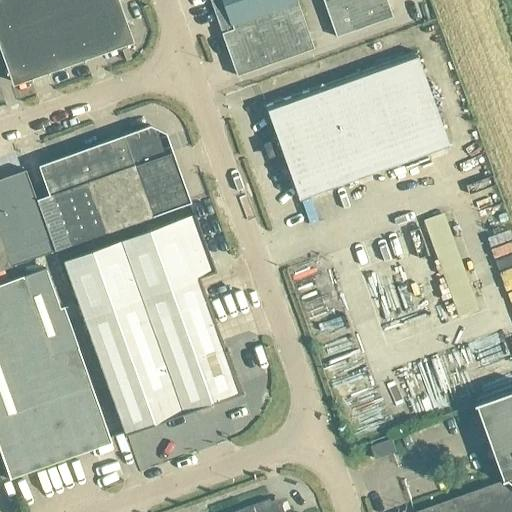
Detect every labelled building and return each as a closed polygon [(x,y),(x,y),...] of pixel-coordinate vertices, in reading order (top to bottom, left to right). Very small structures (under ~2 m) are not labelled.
[(0,0),(0,49),(11,81),(132,38),(118,0),(0,0)] [(314,48),(296,0),(211,0),(223,32),(221,32),(237,75),(314,48)] [(323,0),(336,36),(393,16),(386,0),(323,0)] [(450,145),(416,51),(265,105),(299,199),(450,145)] [(182,180),(173,156),(165,132),(149,125),(122,135),(133,166),(134,165),(152,214),(152,215),(190,202),(182,180)] [(152,214),(134,165),(133,166),(122,135),(122,134),(37,164),(48,194),(36,198),(52,241),(55,250),(108,231),(108,230),(152,214)] [(50,241),(24,169),(0,177),(0,222),(7,241),(9,249),(6,250),(11,265),(53,250),(50,241)] [(239,392),(198,277),(216,271),(205,241),(195,213),(64,260),(126,433),(239,392)] [(473,340),(511,328),(511,324),(503,294),(471,303),(446,217),(425,223),(456,327),(468,324),(473,340)] [(494,259),(511,252),(511,240),(509,233),(488,241),(494,259)] [(1,241),(0,237),(0,269),(10,265),(1,241)] [(111,441),(62,305),(59,306),(44,266),(0,282),(0,451),(9,477),(111,441)] [(511,511),(511,390),(476,403),(477,405),(479,404),(505,479),(504,479),(504,480),(414,511),(511,511)] [(396,451),(391,437),(370,445),(375,459),(396,451)] [(4,463),(0,453),(0,480),(9,477),(4,463)] [(285,511),(283,505),(272,506),(270,498),(231,511),(285,511)]
